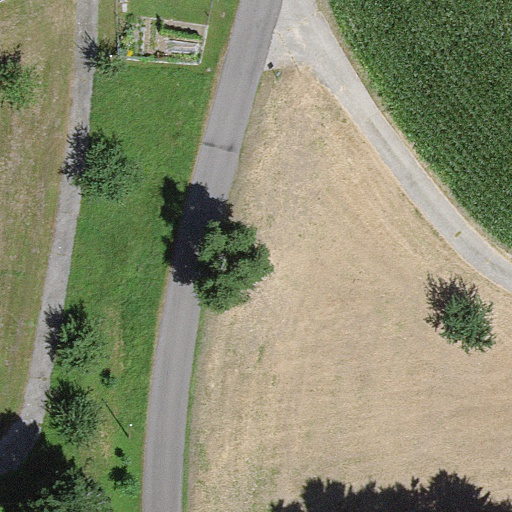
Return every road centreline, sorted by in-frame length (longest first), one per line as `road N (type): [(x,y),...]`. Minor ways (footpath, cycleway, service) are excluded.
road 1 (unclassified): [(171,511),(168,423),(189,272),(261,0)]
road 2 (track): [(273,0),(305,27),(388,153),(511,271)]
